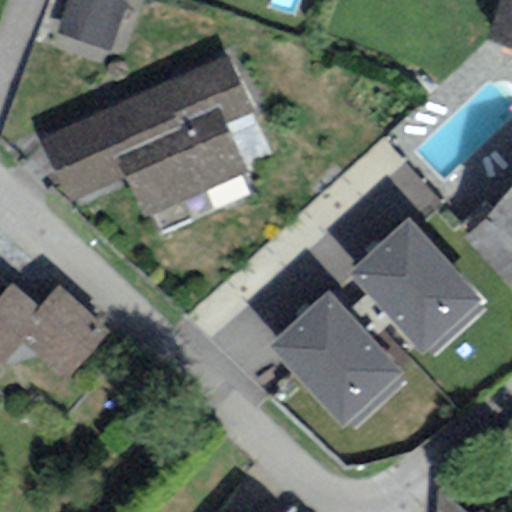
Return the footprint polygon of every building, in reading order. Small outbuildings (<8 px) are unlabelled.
[(129,0),(70,0),(59,29),(111,49),(129,0)] [(511,8),(501,37),(511,40),(511,8)] [(142,219),(246,174),(225,126),(251,114),(217,36),(29,119),(66,203),(123,177),(142,219)] [(511,292),(511,290),(511,181),(462,239),(511,292)] [(486,292),(410,208),(346,266),(423,350),(486,292)] [(396,366),(324,291),(266,346),(338,421),(396,366)] [(48,323),(18,298),(0,319),(0,351),(18,367),(34,349),(74,383),(110,342),(64,304),(48,323)]
